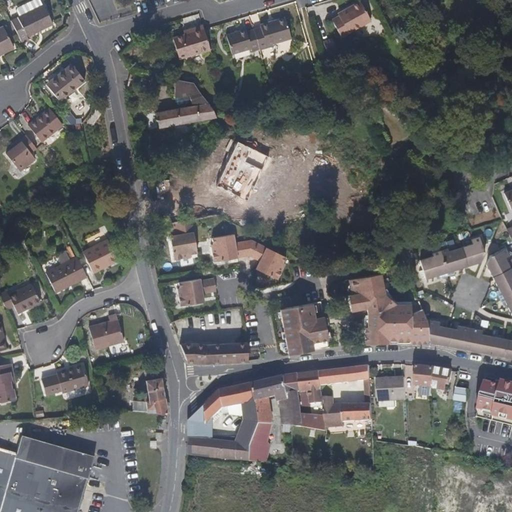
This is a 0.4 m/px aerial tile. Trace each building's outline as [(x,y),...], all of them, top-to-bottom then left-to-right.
[(53,25),(43,5),(42,5),(42,4),(39,0),(32,0),(17,8),(16,11),(17,18),(11,21),(22,44),(29,40),(27,37),(53,25)] [(341,37),(371,21),(360,2),(341,12),(343,16),(339,18),(339,16),(331,20),(341,37)] [(291,39),(285,21),(269,25),(268,23),(260,25),(261,28),(253,30),(259,49),(259,50),(272,46),(272,44),(291,39)] [(210,50),(203,29),(202,25),(187,30),(188,33),(184,34),(172,38),(179,60),(210,50)] [(0,53),(0,52),(13,46),(3,27),(0,28),(0,55),(1,55),(0,53)] [(259,49),(253,30),(246,32),(245,30),(226,36),(232,55),(250,49),(251,52),(259,49)] [(337,52),(332,38),(323,42),(327,55),(337,52)] [(0,53),(1,55),(14,48),(13,46),(0,52),(0,53)] [(78,85),(64,67),(53,75),(55,77),(46,85),(59,101),(78,85)] [(55,77),(53,75),(44,83),(46,85),(55,77)] [(216,118),(208,103),(207,103),(199,93),(193,83),(175,79),(174,98),(189,95),(193,106),(156,113),(159,128),(216,118)] [(63,126),(49,108),(28,125),(41,143),(63,126)] [(35,159),(31,153),(32,152),(37,148),(26,135),(12,146),(13,148),(6,154),(19,172),(35,159)] [(231,153),(237,141),(232,139),(226,150),(231,153)] [(240,198),(254,167),(261,171),(268,156),(237,141),(231,153),(215,186),(240,198)] [(197,254),(191,221),(175,224),(177,235),(178,240),(171,242),(174,260),(191,257),(191,255),(197,254)] [(232,259),(231,252),(236,251),(237,258),(249,257),(251,240),(235,243),(233,235),(212,238),(212,244),(211,244),(214,262),(232,259)] [(468,267),(481,263),(484,254),(479,237),(471,240),(472,244),(462,247),(448,252),(447,248),(432,253),(433,256),(420,260),(426,280),(468,267)] [(118,261),(107,240),(83,252),(93,274),(118,261)] [(286,257),(266,248),(251,240),(249,257),(259,262),(264,265),(260,271),(277,280),(285,264),(283,263),(286,257)] [(392,253),(388,244),(384,246),(387,254),(392,253)] [(77,258),(71,246),(66,248),(72,260),(77,258)] [(511,271),(511,268),(505,258),(510,256),(506,248),(490,256),(486,266),(492,277),(499,290),(496,291),(503,305),(506,304),(511,315),(511,271)] [(77,282),(87,277),(82,267),(77,258),(72,260),(46,273),(55,293),(64,289),(64,288),(77,281),(77,282)] [(426,320),(422,309),(411,314),(411,305),(396,305),(384,294),(381,274),(348,280),(351,294),(347,295),(350,308),(350,311),(366,308),(367,311),(367,313),(367,327),(365,327),(365,344),(389,344),(389,342),(411,341),(411,345),(429,345),(426,320)] [(216,293),(214,279),(200,281),(200,279),(179,282),(180,289),(177,289),(181,307),(199,304),(198,296),(203,295),(216,293)] [(40,303),(31,285),(9,296),(6,291),(0,294),(0,296),(6,310),(14,307),(18,315),(40,303)] [(328,340),(324,321),(323,316),(315,318),(314,316),(312,304),(280,310),(288,355),(314,351),(312,343),(328,340)] [(324,321),(367,311),(366,308),(350,311),(350,308),(326,314),(314,316),(315,318),(323,316),(324,321)] [(124,342),(116,314),(108,317),(109,321),(110,323),(97,326),(97,325),(88,327),(95,350),(124,342)] [(511,341),(508,341),(481,335),(482,331),(474,329),(473,334),(465,332),(466,328),(458,326),(457,330),(438,327),(434,326),(435,322),(426,320),(429,345),(448,347),(504,358),(511,359),(511,341)] [(247,361),(246,343),(206,346),(194,344),(180,344),(187,362),(204,363),(247,361)] [(14,381),(10,364),(0,365),(0,403),(15,400),(13,389),(12,389),(11,381),(14,381)] [(88,386),(82,366),(56,373),(57,375),(41,380),(46,395),(61,391),(62,394),(88,386)] [(321,386),(370,380),(369,366),(320,372),(321,386)] [(433,388),(434,368),(418,366),(415,385),(433,388)] [(450,384),(452,371),(434,368),(433,388),(445,390),(446,384),(450,384)] [(321,386),(320,372),(299,374),(286,376),(292,426),(302,427),(326,432),(325,421),(324,417),(302,416),(301,405),(299,392),(301,392),(309,391),(310,404),(323,402),(323,398),(321,386)] [(282,425),(292,426),(286,376),(254,383),(259,424),(250,447),(250,461),(267,463),(271,447),(268,443),(273,424),(269,399),(276,397),(277,403),(280,402),(282,425)] [(511,383),(485,377),(476,416),(511,424),(511,383)] [(167,415),(165,398),(161,378),(145,381),(147,396),(144,396),(145,402),(147,413),(167,415)] [(406,400),(405,378),(377,379),(378,402),(380,402),(395,401),(406,400)] [(189,427),(206,427),(223,408),(242,404),(244,425),(239,439),(205,437),(189,437),(189,455),(250,461),(250,447),(259,424),(254,383),(220,390),(189,421),(189,427)] [(467,404),(468,391),(455,389),(454,401),(453,406),(467,409),(467,404)] [(372,420),(371,405),(371,403),(355,404),(343,404),(335,404),(334,397),(323,398),(323,402),(324,417),(325,421),(325,424),(344,422),(372,420)] [(147,413),(145,402),(133,402),(133,412),(147,413)] [(189,427),(189,437),(205,437),(206,427),(189,427)] [(471,443),(469,433),(469,431),(469,430),(469,428),(468,428),(464,428),(465,436),(462,436),(463,444),(471,443)] [(84,492),(94,456),(21,435),(16,452),(0,447),(0,511),(78,511),(76,508),(80,494),(84,492)] [(511,511),(511,502),(476,503),(475,511),(511,511)]
